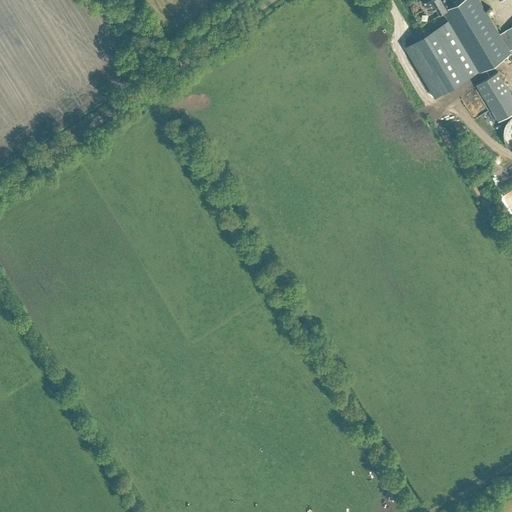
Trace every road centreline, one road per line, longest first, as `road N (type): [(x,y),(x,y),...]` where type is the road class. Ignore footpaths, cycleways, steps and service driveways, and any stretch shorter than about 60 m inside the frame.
road 1 (unclassified): [(0,186),(270,0)]
road 2 (track): [(385,0),(399,22),(396,45),(511,250)]
